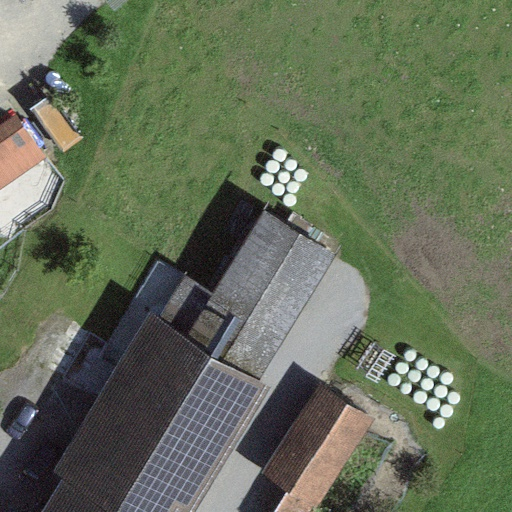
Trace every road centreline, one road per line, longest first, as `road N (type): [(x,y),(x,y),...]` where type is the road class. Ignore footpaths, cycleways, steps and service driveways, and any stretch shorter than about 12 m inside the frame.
road 1 (track): [(360,269),(213,511)]
road 2 (track): [(86,336),(0,457)]
